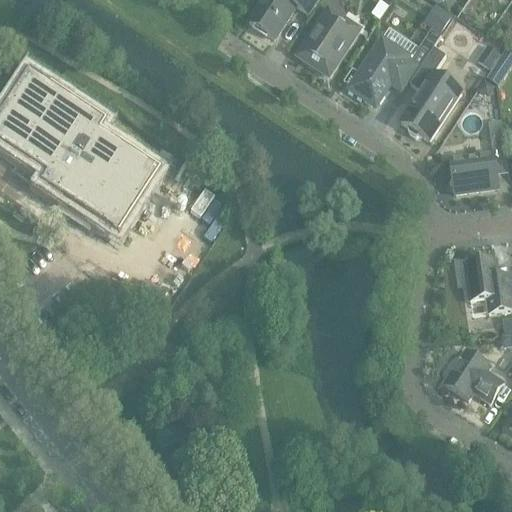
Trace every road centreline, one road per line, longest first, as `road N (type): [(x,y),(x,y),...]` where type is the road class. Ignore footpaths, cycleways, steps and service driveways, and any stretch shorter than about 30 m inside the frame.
road 1 (residential): [(427,236),(426,202),(409,172),(221,43)]
road 2 (residential): [(511,470),(419,409),(408,393),(427,236)]
road 3 (unclassified): [(119,511),(0,359)]
